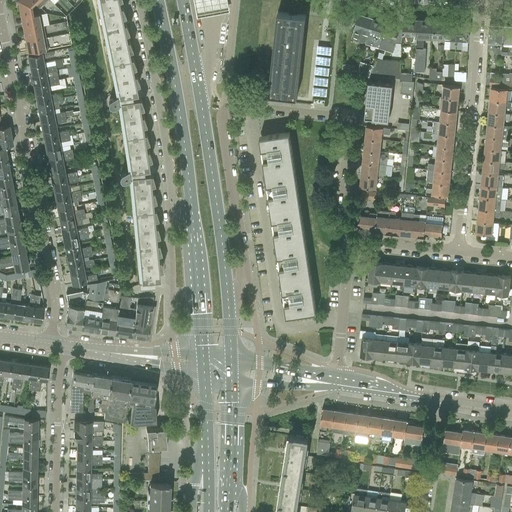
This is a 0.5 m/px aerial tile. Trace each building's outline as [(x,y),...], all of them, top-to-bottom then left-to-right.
[(34,0),(17,0),(20,16),(32,14),(30,4),(34,0)] [(129,57),(127,50),(127,48),(131,46),(128,39),(126,39),(124,31),(128,29),(125,22),(122,23),(120,14),(124,12),(121,5),(119,6),(117,0),(100,0),(119,93),(115,94),(116,101),(120,100),(131,168),(127,169),(127,175),(131,175),(141,277),(138,278),(138,285),(154,283),(154,277),(159,277),(158,267),(161,266),(160,258),(157,259),(156,250),(160,249),(158,241),(155,242),(154,233),(158,232),(156,224),(153,224),(153,216),(156,215),(154,207),(152,207),(151,198),(155,197),(153,190),(150,190),(149,182),(153,180),(151,172),(154,172),(153,166),(150,165),(148,165),(146,157),(150,155),(148,148),(145,149),(144,140),(148,139),(145,131),(142,132),(141,123),(145,121),(143,113),(140,114),(138,105),(143,104),(140,97),(143,96),(142,91),(138,90),(135,90),(134,82),(138,80),(135,73),(132,74),(130,65),(134,63),(132,56),(129,57)] [(228,8),(226,0),(192,0),(195,14),(228,8)] [(32,14),(20,16),(23,28),(35,26),(42,24),(40,12),(32,14)] [(271,74),(269,94),(278,95),(281,95),(297,97),(305,16),(305,15),(287,13),(277,12),(271,74)] [(354,30),(352,37),(365,42),(368,34),(373,19),(359,14),(354,30)] [(368,34),(365,42),(379,46),(387,23),(373,19),(368,34)] [(403,28),(402,44),(416,45),(418,20),(416,20),(403,19),(403,28)] [(416,58),(415,71),(424,72),(426,48),(423,48),(424,38),(432,38),(433,21),(418,20),(416,45),(416,58)] [(433,21),(432,38),(438,39),(445,39),(446,22),(439,21),(433,21)] [(446,22),(445,39),(451,39),(450,49),(452,50),(456,50),(458,22),(446,22)] [(458,22),(456,50),(462,50),(462,39),(468,40),(468,36),(469,23),(458,22)] [(400,28),(387,23),(379,46),(393,51),(400,28)] [(35,26),(23,28),(25,40),(37,37),(45,36),(42,24),(35,26)] [(489,24),(488,49),(493,50),(493,52),(502,53),(503,25),(489,24)] [(511,25),(503,25),(502,53),(511,53),(511,25)] [(37,37),(25,40),(27,52),(39,49),(47,48),(45,36),(37,37)] [(326,96),(330,46),(314,44),(311,94),(326,96)] [(28,55),(30,66),(43,63),(42,58),(54,55),(53,51),(28,55)] [(373,66),(371,77),(384,78),(385,78),(399,79),(400,72),(401,61),(375,59),(373,66)] [(30,66),(32,75),(45,73),(45,72),(56,70),(55,65),(44,67),(43,63),(30,66)] [(360,63),(357,76),(371,77),(373,66),(366,64),(360,63)] [(443,64),(442,75),(449,76),(454,76),(455,64),(449,64),(448,64),(443,64)] [(70,67),(65,68),(66,72),(71,71),(72,77),(79,76),(76,66),(70,67)] [(429,68),(429,79),(430,79),(442,79),(442,72),(436,71),(436,68),(429,68)] [(33,80),(34,85),(58,80),(56,70),(45,72),(45,73),(32,75),(30,76),(31,81),(33,80)] [(466,81),(466,72),(454,71),(454,80),(466,81)] [(399,79),(399,80),(402,80),(412,81),(412,73),(400,72),(399,79)] [(500,79),(499,85),(511,85),(511,72),(509,73),(509,74),(500,73),(500,79)] [(72,77),(74,87),(80,85),(79,76),(72,77)] [(34,85),(35,94),(49,91),(48,86),(59,84),(58,80),(34,85)] [(392,84),(368,81),(364,118),(388,121),(392,84)] [(400,93),(412,94),(414,82),(402,81),(400,93)] [(443,85),(442,97),(458,99),(459,86),(443,85)] [(492,87),(490,99),(506,101),(507,89),(492,87)] [(35,94),(37,103),(62,98),(61,93),(50,95),(49,91),(35,94)] [(442,97),(441,109),(457,111),(458,99),(442,97)] [(62,98),(37,103),(39,113),(52,110),(59,109),(58,103),(63,102),(62,98)] [(490,99),(489,111),(505,113),(505,107),(511,108),(511,104),(511,101),(506,101),(490,99)] [(39,113),(41,122),(65,117),(64,112),(60,113),(59,109),(52,110),(39,113)] [(441,109),(439,121),(456,123),(457,111),(441,109)] [(489,111),(488,123),(503,125),(504,119),(510,120),(511,114),(505,113),(489,111)] [(41,122),(43,131),(56,128),(55,123),(66,121),(65,117),(41,122)] [(434,121),(432,133),(438,133),(454,135),(456,123),(439,121),(434,121)] [(397,122),(397,129),(409,130),(409,123),(398,122),(397,122)] [(488,123),(487,136),(502,137),(503,125),(488,123)] [(0,136),(11,134),(9,125),(0,126),(0,136)] [(367,126),(365,138),(381,140),(382,133),(390,134),(390,128),(367,126)] [(43,131),(44,140),(69,135),(68,130),(57,133),(56,128),(43,131)] [(411,139),(411,143),(414,143),(418,144),(419,131),(418,131),(416,131),(412,130),(411,139)] [(289,132),(284,133),(266,135),(260,136),(287,316),(317,311),(289,132)] [(438,133),(437,145),(453,147),(454,135),(438,133)] [(0,146),(5,145),(5,146),(13,144),(11,134),(0,136),(0,146)] [(44,140),(46,149),(60,147),(59,142),(70,140),(69,135),(44,140)] [(487,136),(485,148),(506,150),(501,149),(502,137),(487,136)] [(365,138),(364,150),(380,152),(381,140),(365,138)] [(437,145),(435,157),(452,159),(453,147),(437,145)] [(46,149),(48,158),(73,154),(72,149),(60,151),(60,147),(46,149)] [(485,148),(484,160),(500,162),(505,162),(506,150),(485,148)] [(364,150),(363,162),(387,165),(388,156),(379,155),(380,152),(364,150)] [(48,158),(50,168),(63,166),(62,161),(73,158),(73,154),(48,158)] [(0,165),(8,164),(7,155),(0,155),(0,165)] [(428,163),(428,169),(451,171),(452,159),(435,157),(435,164),(428,163)] [(484,160),(483,172),(498,173),(499,168),(504,168),(505,162),(500,162),(484,160)] [(363,162),(361,174),(377,176),(385,177),(387,165),(363,162)] [(0,175),(10,173),(8,164),(0,165),(0,175)] [(50,168),(52,180),(77,176),(76,171),(65,173),(63,166),(50,168)] [(426,181),(433,182),(449,183),(451,171),(428,169),(426,181)] [(483,172),(482,184),(502,186),(503,175),(498,174),(498,173),(483,172)] [(0,184),(12,183),(10,173),(0,175),(0,184)] [(377,176),(361,174),(360,186),(376,188),(377,176)] [(52,180),(54,190),(67,187),(67,183),(78,181),(77,176),(52,180)] [(406,179),(405,191),(409,192),(409,187),(412,188),(414,188),(415,180),(413,180),(412,179),(406,179)] [(449,183),(433,182),(432,188),(426,187),(426,193),(448,196),(449,183)] [(0,194),(14,192),(12,183),(0,184),(0,194)] [(482,184),(480,196),(501,198),(502,187),(502,186),(482,184)] [(54,190),(56,199),(80,194),(80,190),(68,192),(67,187),(54,190)] [(361,197),(373,199),(374,191),(362,189),(361,197)] [(2,200),(0,200),(0,204),(16,201),(14,192),(0,194),(2,200)] [(80,194),(56,199),(58,208),(71,206),(77,204),(76,200),(82,199),(80,194)] [(480,196),(479,208),(500,210),(501,198),(480,196)] [(434,197),(433,205),(445,206),(446,198),(434,197)] [(16,201),(0,204),(0,215),(4,214),(4,213),(17,211),(16,201)] [(58,208),(60,217),(84,213),(83,209),(72,211),(71,206),(58,208)] [(479,208),(478,220),(493,222),(494,216),(500,216),(500,210),(479,208)] [(374,231),(387,233),(389,216),(390,211),(378,210),(376,228),(375,231),(374,231)] [(5,218),(0,218),(0,223),(19,220),(17,211),(4,213),(4,214),(5,218)] [(389,216),(387,233),(400,234),(402,218),(395,217),(395,212),(390,211),(389,216)] [(80,213),(60,217),(61,227),(72,225),(75,224),(82,223),(81,219),(85,218),(84,213),(80,213)] [(400,234),(412,235),(414,215),(414,214),(402,213),(402,218),(400,234)] [(359,215),(358,226),(376,228),(377,217),(369,216),(367,216),(359,215)] [(414,215),(412,235),(425,237),(425,236),(424,236),(424,233),(425,233),(426,222),(426,220),(420,220),(420,215),(414,215)] [(0,233),(8,232),(21,229),(19,220),(0,223),(0,233)] [(478,220),(477,233),(482,233),(481,238),(497,240),(499,222),(493,222),(478,220)] [(443,224),(426,222),(425,233),(442,235),(443,224)] [(61,227),(63,236),(88,231),(87,227),(76,229),(75,224),(61,227)] [(0,237),(0,242),(23,239),(21,229),(8,232),(8,236),(0,237)] [(63,236),(65,245),(78,243),(78,239),(89,237),(88,231),(63,236)] [(0,242),(0,247),(10,246),(11,251),(25,248),(23,239),(0,242)] [(65,245),(67,255),(92,250),(91,246),(79,248),(78,243),(65,245)] [(12,255),(0,257),(0,262),(26,257),(25,248),(11,251),(12,255)] [(68,259),(66,259),(67,264),(69,264),(82,262),(82,260),(81,257),(93,255),(92,250),(87,251),(67,255),(68,259)] [(26,257),(0,262),(0,267),(14,264),(15,269),(28,267),(26,257)] [(69,264),(71,274),(84,271),(83,267),(94,265),(93,259),(82,262),(69,264)] [(368,280),(380,281),(382,263),(382,262),(370,261),(368,280)] [(382,263),(380,281),(392,282),(394,264),(389,264),(389,263),(388,262),(385,262),(383,262),(383,263),(382,263)] [(392,282),(403,283),(405,265),(401,265),(401,264),(399,263),(396,263),(395,263),(395,264),(394,264),(392,282)] [(415,285),(417,267),(412,266),(412,265),(411,264),(408,264),(406,265),(405,265),(403,283),(403,286),(415,287),(415,285)] [(415,285),(427,286),(429,268),(429,267),(417,266),(417,267),(415,285)] [(429,268),(427,286),(438,287),(440,269),(436,268),(435,267),(431,267),(430,267),(430,268),(429,268)] [(440,269),(438,287),(450,288),(452,270),(447,270),(447,269),(446,268),(443,268),(441,268),(441,269),(440,269)] [(450,289),(462,290),(462,289),(464,271),(452,270),(450,288),(450,289)] [(464,271),(462,289),(473,291),(475,273),(471,272),(471,271),(470,271),(466,270),(465,271),(464,271)] [(84,271),(71,274),(73,283),(97,279),(96,274),(85,276),(84,271)] [(473,291),(485,292),(487,274),(482,273),(481,272),(478,271),(476,272),(476,273),(475,273),(473,291)] [(496,294),(497,294),(499,275),(498,274),(498,275),(494,275),(494,274),(493,273),(489,273),(488,273),(488,274),(487,274),(485,292),(496,293),(496,294)] [(499,275),(497,294),(508,295),(510,276),(499,275)] [(88,284),(85,299),(81,327),(99,330),(105,287),(106,280),(88,284)] [(105,287),(99,330),(114,332),(120,295),(120,293),(120,289),(118,284),(109,282),(108,287),(105,287)] [(65,325),(81,327),(88,284),(87,284),(86,290),(83,290),(66,293),(68,304),(65,325)] [(5,302),(3,315),(12,317),(16,296),(16,292),(17,289),(12,288),(10,302),(5,302)] [(16,296),(12,317),(22,318),(24,305),(21,304),(19,304),(21,293),(21,289),(17,289),(16,292),(16,296)] [(22,318),(31,320),(35,295),(30,294),(29,305),(24,305),(22,318)] [(35,295),(31,320),(41,321),(43,308),(38,307),(40,296),(35,295)] [(120,295),(114,332),(132,335),(135,317),(135,316),(136,309),(128,308),(130,297),(120,295)] [(135,316),(132,335),(148,337),(154,297),(138,298),(135,316)] [(407,361),(409,342),(410,337),(398,336),(397,340),(395,359),(400,359),(400,360),(401,361),(404,361),(406,361),(406,360),(407,360),(407,361)] [(360,356),(372,357),(374,338),(362,337),(360,356)] [(383,358),(384,358),(386,339),(374,338),(372,357),(373,356),(377,357),(377,358),(378,358),(381,359),(383,358)] [(419,362),(423,362),(423,363),(424,364),(428,364),(429,364),(429,363),(430,363),(432,345),(433,339),(421,338),(421,343),(421,344),(419,362)] [(395,359),(397,340),(386,339),(384,358),(388,358),(388,359),(390,360),(393,360),(394,360),(395,359)] [(407,361),(419,362),(421,343),(409,342),(407,361)] [(465,368),(468,344),(456,343),(456,347),(454,366),(458,366),(458,367),(459,368),(463,368),(464,368),(464,367),(465,367),(465,368)] [(465,368),(477,369),(479,350),(479,345),(468,344),(465,368)] [(441,364),(442,364),(444,346),(432,345),(430,363),(435,364),(435,365),(436,365),(440,366),(441,365),(441,364)] [(499,371),(500,371),(502,353),(496,352),(497,346),(491,345),(490,352),(488,370),(493,371),(494,372),(498,373),(499,372),(499,371)] [(453,366),(454,366),(456,347),(444,346),(442,364),(447,365),(446,366),(448,367),(451,367),(453,366)] [(487,370),(488,370),(490,352),(479,351),(479,350),(477,369),(481,369),(481,370),(482,371),(486,371),(487,371),(487,370)] [(511,373),(511,374),(511,369),(511,354),(502,353),(500,371),(504,372),(504,373),(506,373),(509,374),(510,373),(510,372),(511,373)] [(3,373),(8,374),(10,361),(1,359),(0,364),(0,384),(2,385),(3,373)] [(11,386),(16,387),(20,362),(10,361),(8,374),(13,375),(11,386)] [(22,376),(27,377),(29,364),(20,362),(16,387),(20,388),(22,376)] [(29,364),(27,377),(32,378),(30,389),(35,390),(36,385),(37,379),(39,365),(29,364)] [(36,385),(35,390),(39,390),(40,387),(41,380),(41,379),(46,380),(48,366),(39,365),(37,379),(36,385)] [(71,386),(70,411),(81,412),(82,412),(83,395),(90,396),(91,389),(93,373),(73,370),(71,386)] [(96,397),(107,399),(111,376),(93,373),(90,396),(87,412),(93,412),(96,397)] [(104,418),(124,422),(128,396),(131,379),(111,376),(107,399),(106,404),(105,412),(104,418)] [(131,379),(128,396),(153,400),(156,383),(131,379)] [(134,401),(131,422),(151,421),(155,421),(155,416),(155,404),(153,404),(143,403),(143,402),(138,401),(138,402),(134,401)] [(99,403),(98,412),(105,412),(106,404),(99,403)] [(323,412),(320,430),(327,431),(327,425),(331,425),(333,425),(335,412),(336,410),(323,408),(323,412)] [(332,432),(344,433),(347,412),(336,410),(332,432)] [(344,433),(356,435),(359,413),(347,412),(344,433)] [(356,435),(368,437),(369,432),(371,415),(359,413),(356,435)] [(371,415),(369,432),(373,432),(381,433),(383,417),(371,415)] [(23,423),(22,428),(37,428),(38,419),(24,418),(9,416),(9,421),(23,423)] [(381,433),(380,439),(392,440),(393,435),(395,419),(383,417),(381,433)] [(393,435),(405,437),(408,421),(395,419),(393,435)] [(74,420),(74,430),(101,431),(102,431),(102,421),(84,421),(74,420)] [(425,426),(415,424),(415,422),(408,421),(405,437),(405,443),(422,445),(423,438),(425,426)] [(140,479),(149,479),(159,480),(160,452),(160,447),(167,446),(166,427),(147,429),(148,448),(149,448),(149,452),(148,452),(149,452),(148,472),(140,471),(140,473),(127,472),(126,478),(140,479)] [(8,433),(8,437),(37,438),(37,428),(22,428),(22,433),(8,433)] [(461,446),(464,429),(462,429),(463,430),(462,432),(446,429),(443,448),(450,449),(451,441),(461,443),(461,446)] [(461,446),(472,447),(475,431),(464,429),(461,446)] [(74,430),(74,440),(77,440),(102,441),(102,435),(101,435),(101,431),(74,430)] [(483,454),(484,449),(487,433),(475,431),(472,447),(471,452),(483,454)] [(484,449),(496,451),(499,435),(487,433),(484,449)] [(283,469),(303,472),(308,438),(295,436),(295,435),(291,435),(291,436),(289,435),(283,469)] [(496,451),(508,453),(511,436),(499,435),(496,451)] [(22,443),(22,447),(37,447),(37,438),(8,437),(8,442),(22,443)] [(77,440),(77,449),(90,449),(90,444),(102,445),(102,441),(77,440)] [(318,441),(317,454),(318,454),(328,455),(330,443),(320,441),(319,441),(318,441)] [(8,452),(8,456),(37,457),(37,447),(22,447),(22,452),(8,452)] [(77,449),(77,459),(102,459),(102,454),(90,454),(90,449),(77,449)] [(378,455),(376,462),(383,463),(388,464),(390,457),(384,455),(378,455)] [(22,461),(22,466),(36,466),(37,457),(8,456),(8,461),(22,461)] [(402,458),(401,466),(418,469),(419,461),(402,458)] [(77,459),(76,469),(90,469),(90,464),(101,464),(102,459),(77,459)] [(439,469),(439,472),(452,474),(457,474),(458,464),(441,461),(440,468),(439,469)] [(8,471),(7,475),(36,476),(36,466),(22,466),(21,471),(8,471)] [(90,469),(76,469),(76,478),(101,479),(101,473),(90,473),(90,469)] [(278,502),(298,506),(303,472),(283,469),(278,502)] [(469,469),(468,476),(474,477),(480,478),(481,471),(475,470),(469,469)] [(21,481),(21,485),(36,485),(36,476),(7,475),(7,480),(21,481)] [(457,477),(455,489),(470,492),(472,480),(457,477)] [(76,478),(76,487),(90,488),(96,488),(101,488),(101,483),(101,481),(101,479),(76,478)] [(150,482),(148,511),(168,511),(170,483),(168,483),(168,482),(164,482),(164,483),(150,482)] [(496,484),(494,496),(501,497),(502,497),(503,485),(496,484)] [(7,490),(7,494),(36,495),(36,485),(21,485),(21,490),(7,490)] [(76,487),(76,497),(104,498),(104,492),(101,492),(95,492),(96,488),(90,488),(76,487)] [(355,493),(352,509),(364,511),(367,495),(367,489),(356,488),(355,493)] [(367,495),(364,511),(371,511),(375,511),(378,497),(379,491),(367,489),(367,495)] [(455,489),(453,501),(469,503),(476,504),(477,493),(470,492),(455,489)] [(378,497),(375,511),(387,511),(390,499),(390,493),(379,491),(378,497)] [(21,499),(21,504),(36,504),(36,495),(7,494),(7,499),(21,499)] [(101,502),(104,502),(104,498),(76,497),(76,506),(89,507),(89,502),(101,502)] [(491,500),(490,506),(500,508),(501,498),(495,497),(494,501),(491,500)] [(387,511),(398,511),(401,501),(390,499),(387,511)] [(401,501),(398,511),(411,511),(413,502),(401,501)] [(453,501),(451,511),(467,511),(469,503),(453,501)] [(296,511),(298,506),(278,502),(276,511),(296,511)]
